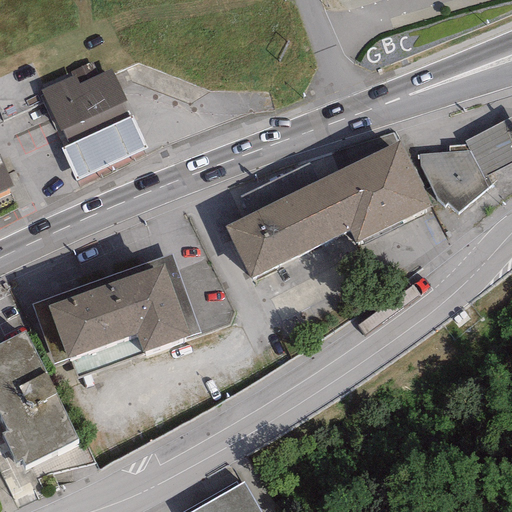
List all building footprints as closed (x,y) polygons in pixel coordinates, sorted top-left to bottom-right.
[(80,76),(39,94),(60,141),(133,108),(118,73),(85,87),(80,76)] [(136,118),(62,150),(76,184),(150,152),(136,118)] [(511,170),(511,133),(507,125),(458,151),(463,162),(413,165),(428,195),(437,212),(442,210),(449,223),(492,201),(484,185),(511,170)] [(399,141),(223,227),(248,278),(347,229),(354,243),(431,205),(399,141)] [(0,163),(0,200),(13,194),(0,163)] [(166,276),(49,315),(68,371),(140,347),(145,364),(190,349),(166,276)] [(23,342),(0,352),(0,425),(21,471),(72,447),(23,342)] [(254,511),(241,488),(196,511),(254,511)]
